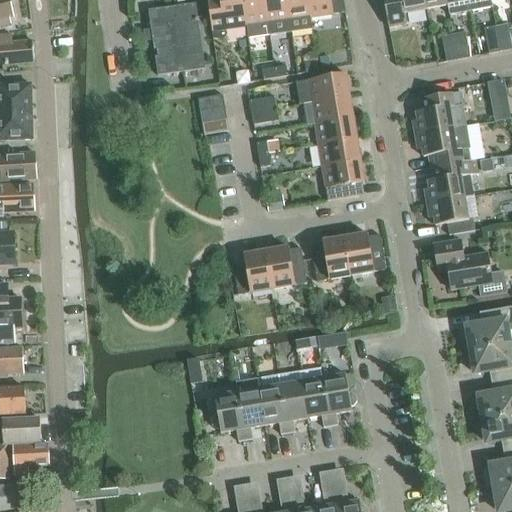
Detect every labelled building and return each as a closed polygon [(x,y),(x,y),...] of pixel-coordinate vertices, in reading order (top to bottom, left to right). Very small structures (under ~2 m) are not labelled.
[(0,0),(0,27),(12,24),(9,14),(13,14),(10,0),(0,0)] [(212,32),(246,27),(242,0),(219,0),(220,0),(208,2),(212,32)] [(264,0),(242,0),(246,27),(248,40),(270,37),(264,0)] [(286,0),(264,0),(270,37),(291,34),(286,0)] [(307,0),(286,0),(291,34),(312,31),(311,18),(307,0)] [(345,13),(343,0),(307,0),(311,18),(345,13)] [(383,0),(389,28),(413,24),(416,12),(427,10),(424,0),(383,0)] [(424,0),(427,10),(448,6),(446,0),(424,0)] [(446,0),(448,6),(450,16),(471,12),(469,2),(468,0),(446,0)] [(492,8),(490,0),(468,0),(469,2),(471,12),(492,8)] [(155,58),(158,77),(205,70),(196,5),(149,12),(152,33),(144,34),(145,43),(153,42),(154,51),(157,51),(158,58),(155,58)] [(496,27),(501,53),(511,50),(511,47),(508,25),(496,27)] [(501,53),(496,27),(484,30),(489,55),(501,53)] [(453,35),(458,61),(470,59),(465,33),(453,35)] [(458,61),(453,35),(442,38),(446,63),(458,61)] [(0,66),(34,64),(33,42),(12,44),(12,36),(0,36),(0,66)] [(304,64),(306,74),(318,72),(316,62),(304,64)] [(274,69),(276,79),(288,77),(286,67),(274,69)] [(276,79),(274,69),(262,71),(264,81),(276,79)] [(344,76),(308,82),(295,84),(298,106),(304,105),(349,98),(345,74),(344,75),(344,76)] [(503,81),(490,83),(498,122),(510,120),(510,119),(508,104),(503,81)] [(31,85),(0,86),(0,141),(33,141),(31,85)] [(413,122),(415,137),(467,127),(464,106),(462,93),(426,99),(428,111),(416,113),(417,122),(413,122)] [(223,96),(203,99),(198,100),(200,112),(225,108),(223,96)] [(249,102),(251,115),(276,110),(274,98),(249,102)] [(304,105),(307,127),(315,125),(353,119),(349,98),(304,105)] [(225,108),(200,112),(202,124),(227,120),(225,108)] [(276,110),(251,115),(253,126),(278,122),(276,110)] [(315,125),(319,146),(357,140),(353,119),(315,125)] [(227,120),(202,124),(204,135),(229,131),(227,120)] [(435,156),(437,168),(472,162),(472,161),(470,149),(471,149),(467,127),(415,137),(417,151),(422,150),(424,158),(435,156)] [(319,146),(322,168),(360,161),(357,140),(319,146)] [(258,157),(268,155),(280,153),(278,141),(256,145),(258,157)] [(0,152),(0,182),(37,181),(35,154),(1,156),(1,152),(0,152)] [(258,157),(260,168),(270,167),(268,155),(258,157)] [(328,202),(353,198),(359,197),(356,185),(363,184),(363,185),(364,184),(360,161),(322,168),(328,202)] [(477,161),(472,161),(472,162),(437,168),(439,180),(428,182),(429,190),(424,191),(427,205),(464,199),(474,197),(470,176),(479,175),(477,161)] [(0,213),(34,212),(34,186),(0,186),(0,213)] [(268,213),(284,210),(282,198),(266,201),(268,213)] [(468,220),(464,199),(427,205),(429,219),(434,218),(435,227),(447,225),(449,237),(475,232),(473,220),(468,220)] [(0,265),(15,265),(14,234),(0,235),(0,265)] [(368,235),(345,239),(352,277),(386,271),(380,236),(368,238),(367,237),(368,236),(368,235)] [(317,283),(352,277),(345,239),(322,243),(322,245),(323,244),(323,246),(311,248),(317,283)] [(479,287),(481,299),(506,294),(503,275),(492,277),(488,255),(464,259),(461,241),(434,246),(438,273),(448,272),(451,292),(479,287)] [(289,249),(266,253),(273,291),(307,285),(301,249),(289,251),(288,250),(289,250),(289,249)] [(238,296),(273,291),(266,253),(243,257),(243,258),(244,258),(246,269),(234,272),(238,296)] [(0,344),(15,344),(14,330),(22,330),(21,299),(8,300),(7,285),(0,285),(0,344)] [(469,341),(470,351),(510,344),(508,332),(511,331),(511,308),(484,313),(486,325),(466,328),(467,331),(464,332),(465,341),(469,341)] [(494,371),(496,382),(511,379),(511,355),(510,344),(470,351),(472,361),(469,362),(470,371),(474,371),(474,374),(494,371)] [(7,376),(24,375),(23,349),(0,349),(0,378),(8,378),(7,376)] [(187,362),(191,386),(202,384),(198,360),(187,362)] [(323,429),(331,428),(323,379),(321,369),(300,373),(307,420),(322,418),(323,429)] [(288,435),(295,434),(293,422),(307,420),(300,373),(278,377),(288,435)] [(346,375),(323,379),(331,428),(338,427),(336,415),(352,413),(351,408),(354,407),(357,403),(356,397),(351,394),(349,394),(346,375)] [(281,436),(288,435),(278,377),(257,380),(259,390),(265,427),(279,425),(281,436)] [(480,410),(482,420),(511,415),(511,379),(496,382),(498,394),(478,397),(479,401),(476,401),(477,411),(480,410)] [(0,416),(26,415),(24,388),(0,389),(0,416)] [(245,442),(253,441),(251,429),(265,427),(259,390),(237,393),(245,442)] [(236,432),(238,443),(245,442),(237,393),(214,397),(217,416),(215,416),(211,421),(212,427),(217,430),(220,430),(220,434),(236,432)] [(506,440),(508,452),(511,451),(511,415),(482,420),(484,431),(481,431),(482,441),(485,440),(486,444),(506,440)] [(0,431),(3,432),(4,447),(7,447),(41,445),(39,420),(2,421),(2,422),(0,421),(0,431)] [(7,457),(13,457),(14,477),(29,476),(28,468),(50,466),(48,446),(41,446),(41,445),(7,447),(7,448),(7,457)] [(510,463),(490,467),(491,470),(487,471),(489,480),(492,480),(494,490),(511,486),(511,451),(508,452),(510,463)] [(0,511),(23,509),(19,484),(0,487),(0,511)] [(511,486),(494,490),(496,500),(493,501),(494,510),(497,510),(497,511),(502,511),(511,510),(511,486)] [(342,493),(335,494),(337,511),(368,511),(368,509),(363,506),(360,507),(360,502),(344,504),(342,493)] [(330,507),(315,509),(315,511),(337,511),(335,494),(328,495),(330,507)] [(299,500),(292,501),(293,511),(315,511),(315,509),(301,511),(299,500)] [(286,511),(293,511),(292,501),(285,502),(286,511)]
